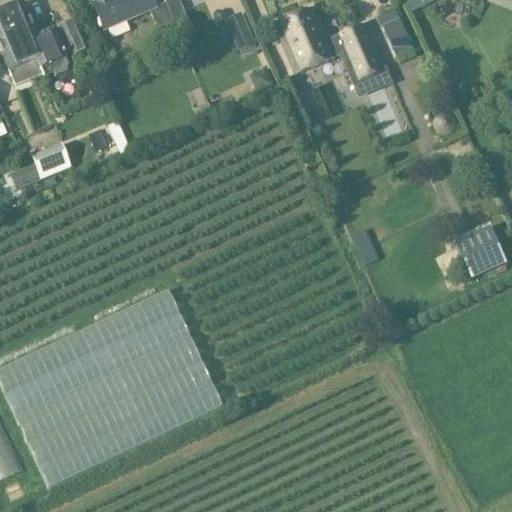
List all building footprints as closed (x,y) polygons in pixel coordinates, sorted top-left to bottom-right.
[(157,31),(173,24),(164,5),(154,9),(150,0),(90,0),(92,4),(91,4),(102,32),(105,31),(109,41),(153,22),(157,31)] [(162,0),(164,5),(173,24),(185,19),(176,0),(162,0)] [(402,0),(404,2),(410,16),(439,2),(438,0),(402,0)] [(27,47),(35,61),(42,79),(51,75),(53,79),(66,73),(64,70),(67,69),(51,31),(35,38),(22,6),(7,12),(16,31),(17,30),(26,48),(27,47)] [(335,44),(327,48),(309,11),(272,29),(296,78),(333,60),(331,55),(339,52),(355,87),(383,74),(363,28),(334,41),(335,44)] [(29,64),(35,61),(27,47),(26,48),(17,30),(16,31),(7,12),(0,14),(0,54),(8,73),(19,68),(21,72),(30,68),(29,64)] [(237,53),(238,53),(253,47),(240,16),(224,23),(237,53)] [(398,22),(381,29),(395,59),(414,51),(408,37),(405,38),(398,22)] [(71,58),(85,52),(72,23),(59,29),(71,58)] [(264,73),(250,80),(256,94),(271,87),(264,73)] [(207,106),(193,112),(198,122),(211,116),(207,106)] [(33,166),(27,169),(35,186),(70,172),(60,148),(31,160),(33,166)] [(20,192),(35,186),(27,169),(13,175),(11,182),(14,189),(20,192)] [(489,230),(454,245),(470,281),(505,266),(489,230)] [(360,265),(374,261),(366,232),(351,237),(360,265)] [(0,389),(39,488),(219,417),(171,296),(0,363),(0,389)] [(0,482),(22,473),(0,424),(0,482)]
